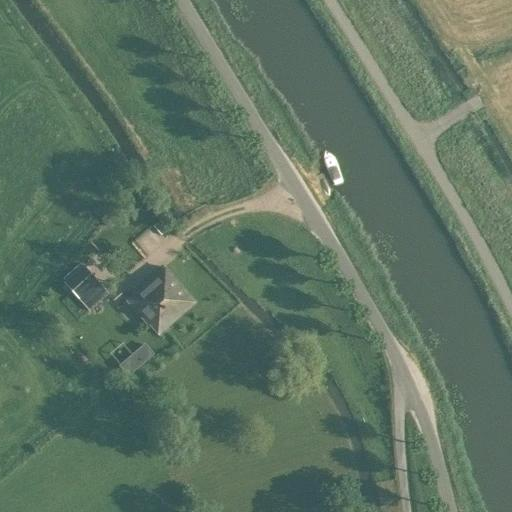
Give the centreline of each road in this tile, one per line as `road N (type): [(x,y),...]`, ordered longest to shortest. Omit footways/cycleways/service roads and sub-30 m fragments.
road 1 (unclassified): [(450,511),(419,406),(384,328),(183,0)]
road 2 (unclassified): [(511,304),(331,0)]
